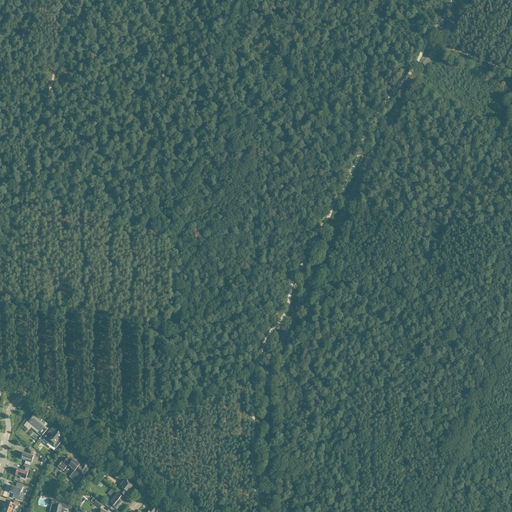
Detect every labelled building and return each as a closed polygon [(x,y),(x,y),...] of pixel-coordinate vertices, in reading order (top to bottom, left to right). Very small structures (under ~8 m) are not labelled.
[(35,416),(29,423),(38,430),(36,433),(41,437),(39,439),(40,439),(48,429),(47,430),(44,428),(46,425),(35,416)] [(62,436),(56,432),(52,436),(49,433),(43,440),(47,443),(49,441),(54,445),(53,446),(56,448),(63,440),(60,438),(62,436)] [(23,453),(21,459),(25,461),(31,463),(35,452),(34,452),(35,450),(30,446),(28,450),(27,453),(28,453),(28,455),(23,453)] [(63,471),(67,466),(69,467),(71,468),(70,468),(74,471),(69,477),(77,483),(82,477),(83,477),(88,470),(87,469),(91,464),(86,460),(81,465),(82,466),(81,467),(79,466),(80,465),(75,462),(73,460),(73,461),(69,458),(68,460),(67,459),(64,463),(62,462),(58,467),(63,471)] [(15,476),(20,477),(20,478),(26,480),(30,468),(23,466),(22,469),(22,470),(22,471),(17,469),(15,476)] [(125,481),(121,485),(123,487),(120,492),(125,497),(128,494),(129,494),(134,488),(125,481)] [(11,487),(9,493),(14,494),(14,495),(13,498),(18,500),(20,497),(24,485),(17,483),(16,487),(16,488),(11,487)] [(121,497),(112,490),(109,494),(113,497),(105,506),(113,511),(115,509),(116,510),(122,503),(119,500),(121,497)] [(51,501),(51,504),(51,505),(55,506),(53,511),(64,511),(65,509),(68,509),(69,509),(70,504),(52,500),(52,501),(51,501)] [(94,504),(100,509),(103,506),(97,501),(94,504)] [(15,511),(17,506),(19,507),(20,504),(14,502),(13,505),(6,502),(4,508),(15,511)]
